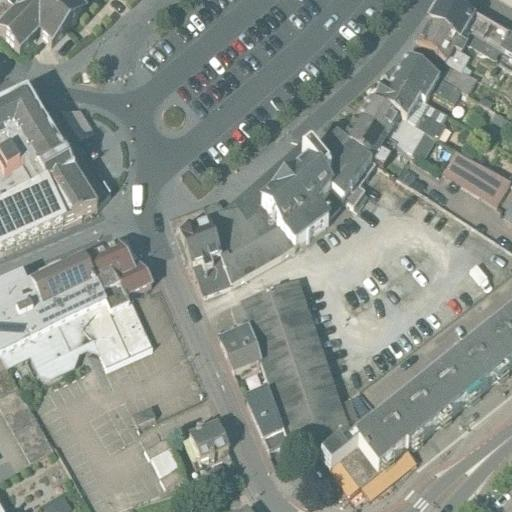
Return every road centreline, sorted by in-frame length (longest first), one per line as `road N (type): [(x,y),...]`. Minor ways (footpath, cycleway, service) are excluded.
road 1 (residential): [(286,511),(255,476),(145,215),(155,149),(126,110),(65,93)]
road 2 (residential): [(423,0),(390,45),(294,136)]
